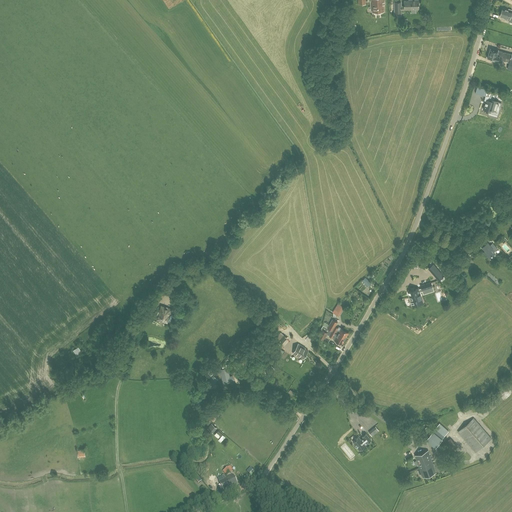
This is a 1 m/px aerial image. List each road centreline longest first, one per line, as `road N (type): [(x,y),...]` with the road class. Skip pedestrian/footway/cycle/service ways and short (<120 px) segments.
road 1 (unclassified): [(260,484),(350,343),(413,224),(488,0)]
road 2 (track): [(127,511),(117,390),(135,333),(163,301)]
